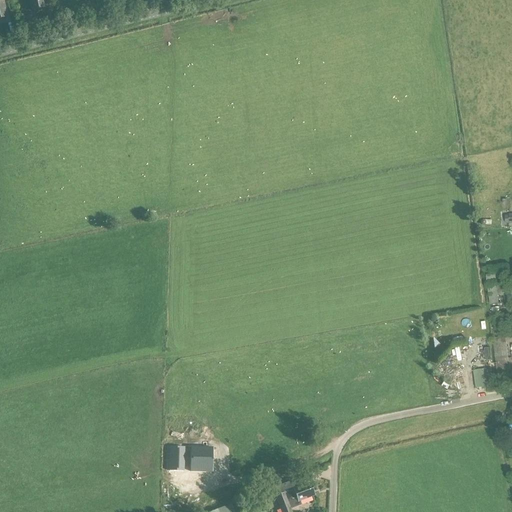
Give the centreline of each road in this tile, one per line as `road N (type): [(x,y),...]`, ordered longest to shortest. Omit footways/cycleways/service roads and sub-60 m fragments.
road 1 (unclassified): [(332,511),(336,453),(358,428),(511,392)]
road 2 (unclassified): [(0,52),(208,0)]
